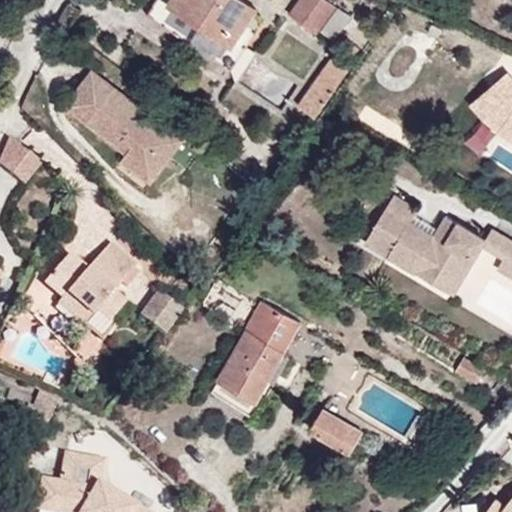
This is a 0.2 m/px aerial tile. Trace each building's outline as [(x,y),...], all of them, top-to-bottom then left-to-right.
[(209,39),(153,0),(131,0),(130,2),(201,51),(209,39)] [(235,0),(153,0),(209,39),(226,15),(235,0)] [(298,21),(312,0),(270,0),(270,2),(298,21)] [(329,3),(325,0),(312,0),(303,14),(316,22),(329,3)] [(431,13),(422,9),(416,24),(425,28),(431,13)] [(214,60),(238,24),(226,15),(209,39),(201,51),(214,60)] [(316,118),(353,66),(331,51),(295,104),(316,118)] [(473,109),(494,90),(502,98),(497,118),(511,124),(511,75),(497,59),(459,93),(473,109)] [(149,120),(74,65),(47,101),(108,146),(104,152),(135,175),(153,151),(136,138),(149,120)] [(497,118),(502,98),(494,90),(473,109),(482,118),(492,123),(497,118)] [(153,151),(166,133),(149,120),(136,138),(153,151)] [(0,177),(5,182),(24,159),(0,136),(0,177)] [(511,154),(497,147),(490,163),(505,170),(511,156),(511,154)] [(384,180),(376,193),(400,208),(408,194),(384,180)] [(511,255),(511,236),(480,217),(475,226),(436,202),(424,223),(400,208),(376,193),(355,227),(382,243),(388,233),(413,248),(407,258),(432,274),(442,257),(454,265),(474,233),(495,246),(511,255)] [(382,243),(407,258),(413,248),(388,233),(382,243)] [(121,299),(106,287),(127,259),(97,236),(73,267),(56,254),(32,286),(54,303),(60,295),(80,310),(92,319),(98,312),(106,318),(121,299)] [(506,267),(511,256),(511,255),(495,246),(489,257),(506,267)] [(442,257),(432,274),(444,281),(454,265),(442,257)] [(156,294),(137,317),(163,337),(181,314),(156,294)] [(69,324),(80,310),(60,295),(54,303),(49,309),(69,324)] [(262,302),(214,390),(253,411),(301,323),(262,302)] [(485,376),(493,361),(473,350),(464,364),(485,376)] [(0,398),(20,406),(24,394),(1,385),(0,387),(0,398)] [(35,432),(49,398),(26,389),(24,394),(20,406),(13,423),(35,432)] [(357,419),(316,395),(303,418),(344,442),(357,419)] [(129,511),(94,490),(98,469),(56,460),(50,491),(36,488),(30,511),(129,511)] [(511,511),(511,492),(504,502),(494,494),(480,511),(511,511)]
